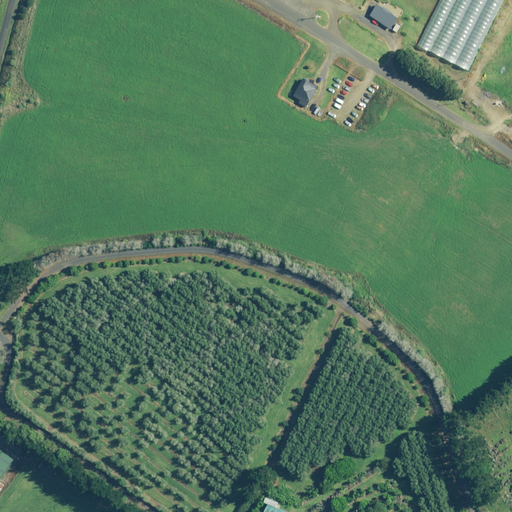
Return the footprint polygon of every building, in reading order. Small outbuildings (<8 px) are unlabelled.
[(442,0),(419,44),(467,69),(502,0),(442,0)] [(399,18),(378,4),(371,16),(391,29),(399,18)] [(319,87),(305,79),(294,96),(301,100),(299,103),(307,107),(319,87)] [(54,469),(48,465),(42,473),(48,477),(54,469)] [(278,502),(267,497),(265,502),(269,504),(265,511),(285,511),(276,508),(278,502)]
